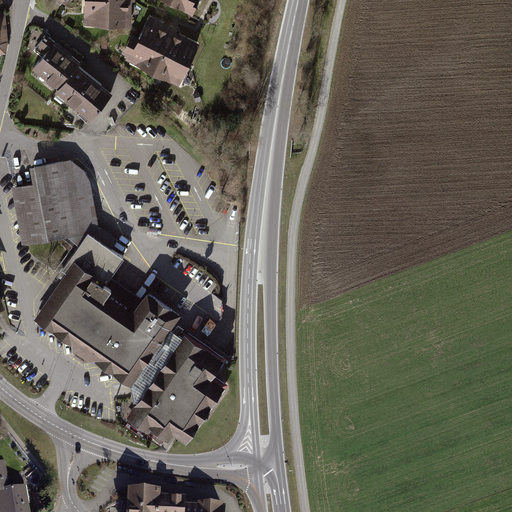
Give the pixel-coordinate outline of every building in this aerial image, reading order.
[(132,0),(81,0),(81,25),(128,26),(129,1),(132,2),(132,0)] [(164,0),(191,12),(196,0),(164,0)] [(175,29),(148,16),(125,60),(175,84),(196,44),(173,32),(175,29)] [(78,63),(43,35),(35,44),(45,51),(29,69),(55,89),(52,92),(88,121),(109,94),(75,67),(78,63)] [(80,158),(34,166),(38,183),(17,187),(28,241),(57,235),(73,253),(58,275),(65,280),(38,318),(71,341),(75,353),(85,360),(97,359),(132,383),(131,386),(134,402),(137,404),(129,416),(147,429),(151,424),(168,436),(173,429),(186,438),(223,385),(210,376),(221,358),(186,334),(184,337),(168,326),(177,313),(149,293),(144,301),(109,277),(124,255),(88,231),(83,239),(75,232),(93,229),(80,158)] [(5,465),(0,465),(0,511),(28,511),(25,488),(9,491),(5,465)] [(160,493),(123,491),(122,511),(223,511),(181,508),(182,501),(160,500),(160,493)]
